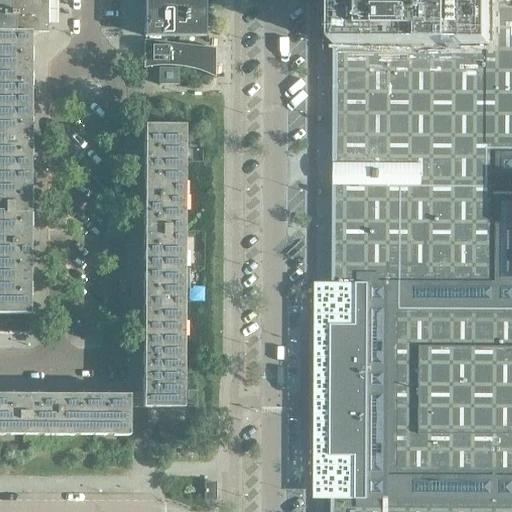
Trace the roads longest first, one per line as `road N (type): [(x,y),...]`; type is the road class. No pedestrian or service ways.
road 1 (residential): [(274,511),(279,0)]
road 2 (residential): [(59,362),(115,363),(115,82),(88,62)]
road 3 (residential): [(59,362),(59,80),(88,62)]
road 4 (residential): [(160,511),(0,511)]
